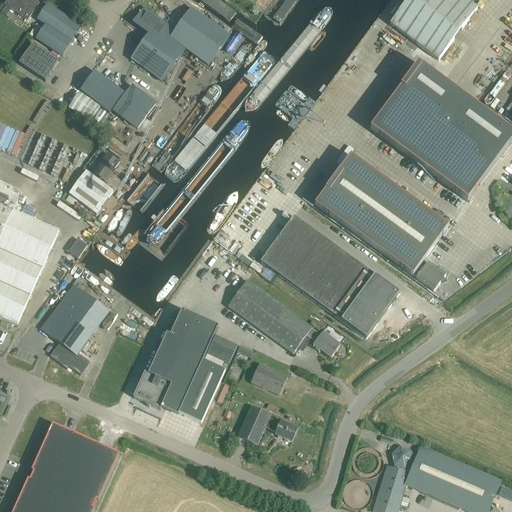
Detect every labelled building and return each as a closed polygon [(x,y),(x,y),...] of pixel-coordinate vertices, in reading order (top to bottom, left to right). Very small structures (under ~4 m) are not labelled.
[(9,0),(6,4),(4,5),(9,9),(20,17),(27,21),(39,4),(34,0),(33,0),(9,0)] [(477,10),(463,0),(408,0),(389,25),(438,62),(477,10)] [(0,19),(5,23),(3,26),(12,33),(22,20),(0,3),(0,19)] [(61,56),(80,28),(47,6),(37,20),(46,26),(36,40),(61,56)] [(161,83),(185,51),(208,67),(230,38),(191,10),(169,39),(162,33),(167,26),(144,9),(133,25),(148,36),(130,60),(161,83)] [(255,20),(257,17),(248,11),(245,14),(255,20)] [(37,25),(30,36),(34,39),(41,28),(37,25)] [(367,35),(347,79),(359,84),(378,40),(367,35)] [(59,63),(32,45),(19,65),(45,83),(59,63)] [(0,63),(10,72),(15,66),(5,57),(0,62),(0,63)] [(467,202),(511,141),(511,134),(419,66),(371,130),(467,202)] [(94,74),(80,93),(109,114),(124,95),(94,74)] [(110,113),(119,119),(120,118),(127,123),(126,125),(134,131),(152,107),(128,89),(110,113)] [(68,110),(89,124),(92,120),(101,126),(108,117),(98,110),(100,109),(79,94),(68,110)] [(16,135),(0,128),(0,152),(14,158),(19,144),(14,142),(16,135)] [(106,155),(92,174),(105,183),(119,164),(106,155)] [(416,280),(434,293),(440,284),(444,283),(444,279),(445,277),(439,272),(438,269),(435,269),(428,264),(424,269),(421,266),(448,228),(350,158),(315,207),(412,277),(413,277),(417,279),(416,280)] [(84,177),(71,195),(94,213),(107,195),(84,177)] [(0,318),(16,326),(59,232),(14,211),(22,194),(0,184),(0,318)] [(260,264),(263,266),(260,270),(271,278),(276,282),(279,278),(341,323),(375,277),(293,218),(260,264)] [(80,235),(91,240),(94,235),(83,230),(80,235)] [(68,254),(78,261),(87,247),(78,241),(76,244),(76,243),(68,254)] [(233,261),(229,263),(235,272),(239,270),(233,261)] [(56,278),(60,281),(65,275),(61,272),(56,278)] [(306,338),(312,329),(246,282),(228,308),(293,355),(306,338)] [(76,358),(78,355),(80,357),(84,351),(82,350),(109,314),(73,287),(40,331),(76,358)] [(219,328),(183,312),(171,337),(167,335),(149,374),(145,373),(133,400),(161,412),(163,407),(179,415),(202,362),(204,362),(215,337),(219,328)] [(312,329),(306,338),(315,344),(313,346),(316,349),(315,350),(318,353),(320,351),(331,359),(340,346),(322,333),(320,336),(312,329)] [(225,372),(220,370),(223,363),(229,365),(237,347),(215,337),(204,362),(202,362),(179,415),(201,425),(225,372)] [(115,370),(120,353),(113,351),(108,367),(115,370)] [(259,366),(251,385),(279,397),(287,378),(259,366)] [(292,444),(298,430),(281,423),(280,424),(269,420),(270,418),(251,409),(237,439),(257,448),(265,429),(276,434),(275,436),(292,444)] [(52,425),(12,511),(93,511),(119,456),(52,425)] [(398,511),(406,487),(464,511),(489,511),(502,483),(421,448),(409,474),(387,467),(372,511),(398,511)] [(399,450),(391,457),(393,467),(405,471),(414,460),(410,453),(399,450)]
